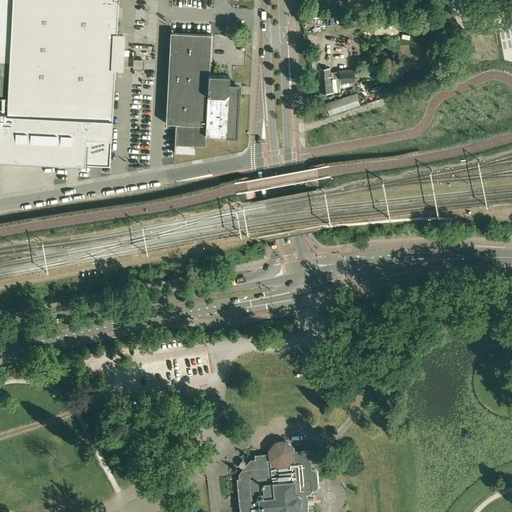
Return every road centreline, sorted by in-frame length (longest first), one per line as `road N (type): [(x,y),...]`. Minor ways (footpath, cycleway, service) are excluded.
road 1 (primary): [(0,355),(303,292)]
road 2 (primary): [(305,272),(289,194),(282,0)]
road 3 (primary): [(242,283),(0,334)]
road 4 (secondary): [(267,65),(292,275)]
road 5 (unclassified): [(219,448),(217,388),(227,351),(298,341),(307,328),(305,306)]
road 6 (unclassified): [(0,204),(203,169)]
road 7 (secondary): [(303,292),(484,257)]
road 8 (secondary): [(484,257),(423,255),(305,272)]
road 9 (primary): [(259,154),(274,263),(242,283)]
